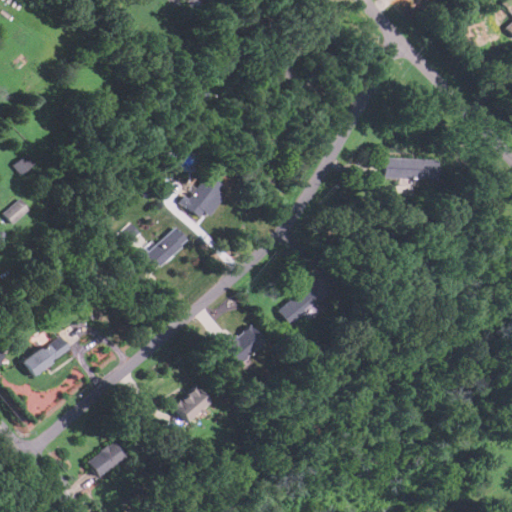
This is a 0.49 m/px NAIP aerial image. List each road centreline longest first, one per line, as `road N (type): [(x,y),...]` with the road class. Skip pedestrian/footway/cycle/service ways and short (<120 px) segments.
road 1 (residential): [(25,456),(281,230),(397,40)]
road 2 (residential): [(397,40),(511,160)]
